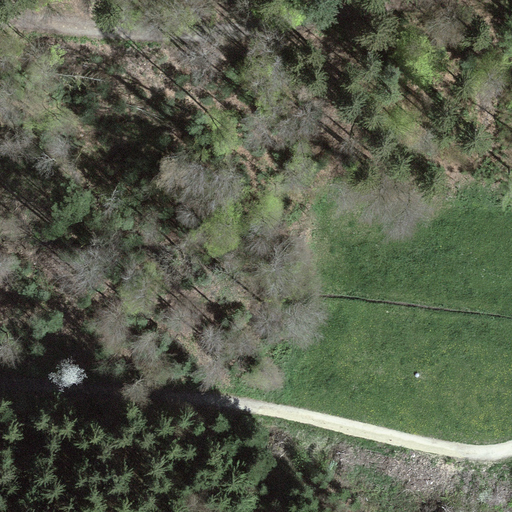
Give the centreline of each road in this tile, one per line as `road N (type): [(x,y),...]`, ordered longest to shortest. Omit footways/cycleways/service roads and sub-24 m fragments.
road 1 (track): [(0,381),(152,389),(456,449),(511,446)]
road 2 (track): [(410,0),(186,35),(0,15)]
